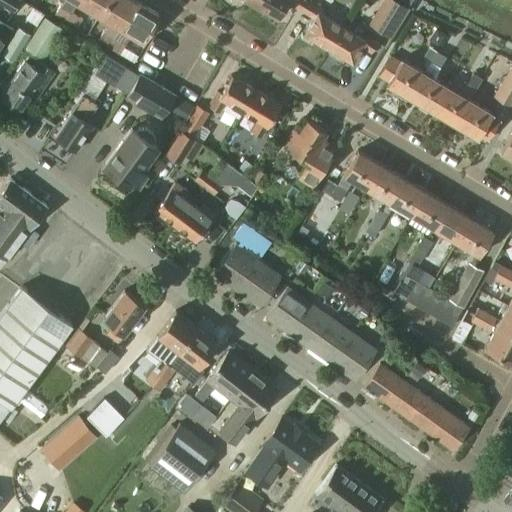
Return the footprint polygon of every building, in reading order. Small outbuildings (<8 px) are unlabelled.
[(0,0),(0,3),(14,12),(20,0),(0,0)] [(76,3),(78,0),(64,0),(61,6),(71,12),(76,3)] [(78,0),(76,3),(98,16),(107,0),(78,0)] [(119,29),(136,1),(135,0),(107,0),(98,16),(109,23),(103,31),(114,38),(119,29)] [(255,0),(253,4),(277,19),(287,3),(296,8),(297,9),(301,0),(255,0)] [(308,0),(301,11),(302,12),(313,19),(304,34),(328,49),(342,26),(320,13),(322,9),(308,0)] [(396,0),(382,0),(369,24),(391,37),(409,7),(396,0)] [(142,42),(158,14),(136,1),(119,29),(114,38),(124,44),(125,44),(130,35),(142,42)] [(65,22),(71,12),(61,6),(55,16),(65,22)] [(71,12),(65,22),(76,29),(82,19),(71,12)] [(43,60),(63,28),(46,17),(26,48),(43,60)] [(0,51),(13,28),(3,23),(0,26),(0,51)] [(342,26),(328,49),(352,63),(362,47),(370,52),(377,41),(364,34),(362,38),(342,26)] [(19,28),(3,55),(14,61),(30,34),(19,28)] [(446,34),(437,28),(429,39),(438,45),(446,34)] [(98,41),(108,48),(114,38),(103,31),(98,41)] [(114,38),(108,48),(119,54),(125,44),(114,38)] [(436,51),(430,61),(439,67),(445,56),(436,51)] [(28,55),(26,58),(25,58),(7,85),(3,82),(0,86),(0,94),(1,95),(0,96),(0,97),(20,111),(28,99),(33,102),(54,71),(38,61),(38,62),(28,55)] [(94,74),(115,86),(126,67),(105,55),(94,74)] [(408,99),(409,97),(423,72),(400,58),(398,61),(389,55),(378,75),(387,80),(385,83),(396,89),(395,91),(395,93),(405,99),(408,99)] [(511,62),(493,96),(509,105),(511,99),(511,62)] [(409,97),(429,109),(443,84),(423,72),(409,97)] [(465,84),(475,90),(482,78),(472,72),(465,84)] [(126,96),(160,117),(174,94),(140,74),(126,96)] [(225,102),(242,112),(255,89),(232,75),(221,93),(217,91),(208,106),(219,113),(225,102)] [(452,123),(466,98),(443,84),(429,109),(452,123)] [(255,89),(242,112),(256,121),(250,132),(261,138),(281,104),(255,89)] [(87,121),(98,104),(82,94),(71,111),(55,137),(76,151),(92,125),(87,121)] [(466,98),(452,123),(478,138),(480,135),(489,141),(500,121),(491,116),(493,113),(466,98)] [(193,138),(209,112),(196,104),(180,130),(193,138)] [(335,148),(322,140),(326,132),(306,120),(299,132),(292,128),(281,146),(307,162),(298,177),(313,186),(335,148)] [(152,143),(154,139),(152,132),(146,128),(138,128),(136,131),(131,127),(103,166),(129,185),(131,181),(138,186),(150,170),(143,165),(157,146),(152,143)] [(511,128),(498,151),(511,159),(511,128)] [(194,139),(193,138),(181,130),(166,155),(180,163),(194,139)] [(343,174),(366,188),(380,164),(357,150),(343,174)] [(210,176),(203,187),(213,194),(233,167),(224,160),(222,163),(212,177),(210,176)] [(245,161),(238,170),(245,176),(246,177),(253,167),(245,161)] [(388,201),(402,177),(380,164),(366,188),(388,201)] [(194,180),(203,187),(210,176),(201,169),(194,180)] [(258,171),(253,180),(259,184),(265,176),(258,171)] [(238,185),(250,195),(258,186),(246,177),(245,176),(238,185)] [(424,190),(402,177),(388,201),(410,214),(424,190)] [(0,229),(29,191),(11,178),(0,191),(0,205),(0,206),(0,229)] [(328,179),(321,190),(330,195),(337,184),(328,179)] [(174,225),(191,202),(185,197),(188,192),(175,182),(154,210),(174,225)] [(337,184),(330,195),(340,201),(346,190),(337,184)] [(432,227),(447,203),(424,190),(410,214),(432,227)] [(0,266),(6,259),(20,241),(28,247),(38,233),(30,227),(47,205),(29,191),(0,229),(0,266)] [(199,207),(191,202),(174,225),(195,241),(216,212),(203,202),(199,207)] [(455,240),(469,216),(447,203),(432,227),(455,240)] [(378,208),(371,219),(380,225),(387,214),(378,208)] [(469,216),(455,240),(478,254),(492,230),(469,216)] [(380,225),(371,219),(365,230),(374,236),(380,225)] [(244,225),(238,235),(249,242),(255,233),(244,225)] [(257,232),(250,243),(263,252),(270,242),(257,232)] [(422,236),(416,246),(426,251),(432,241),(422,236)] [(236,290),(258,259),(235,243),(213,274),(236,290)] [(426,251),(416,246),(410,257),(420,262),(426,251)] [(280,275),(258,259),(236,290),(258,306),(280,275)] [(301,261),(295,268),(303,274),(308,267),(301,261)] [(494,261),(490,269),(496,272),(500,265),(494,261)] [(501,282),(508,269),(500,265),(496,272),(493,278),(501,282)] [(511,271),(508,269),(501,282),(511,288),(511,285),(511,271)] [(427,287),(433,277),(425,272),(419,283),(427,287)] [(405,299),(416,280),(406,275),(402,281),(399,279),(392,292),(405,299)] [(460,277),(448,299),(462,308),(474,284),(460,277)] [(451,326),(462,308),(448,299),(419,283),(416,280),(405,299),(451,326)] [(316,293),(325,299),(333,287),(324,281),(316,293)] [(0,314),(0,398),(9,405),(10,406),(72,324),(22,286),(0,314)] [(287,332),(309,302),(287,286),(265,316),(287,332)] [(145,305),(124,290),(103,318),(111,324),(105,332),(118,341),(145,305)] [(309,348),(331,317),(309,302),(287,332),(309,348)] [(511,308),(507,306),(496,326),(511,335),(511,308)] [(480,325),(487,312),(477,307),(470,320),(480,325)] [(159,374),(195,325),(175,311),(157,335),(156,334),(145,348),(158,359),(144,378),(160,389),(167,380),(159,374)] [(487,312),(480,325),(489,330),(496,316),(487,312)] [(331,363),(353,333),(331,317),(309,348),(331,363)] [(460,318),(451,338),(462,343),(472,324),(460,318)] [(204,368),(199,365),(217,342),(195,325),(159,374),(167,380),(175,369),(193,383),(204,368)] [(65,344),(81,357),(94,340),(77,326),(65,344)] [(511,362),(511,335),(496,326),(484,347),(511,362)] [(353,333),(331,363),(354,379),(375,349),(353,333)] [(397,343),(390,338),(385,346),(392,351),(397,343)] [(105,372),(119,356),(110,349),(96,365),(105,372)] [(202,400),(214,385),(230,398),(252,369),(229,350),(194,394),(202,400)] [(427,368),(417,362),(411,371),(420,378),(427,368)] [(363,386),(386,402),(402,379),(380,363),(363,386)] [(252,369),(230,398),(238,405),(219,429),(234,441),(276,388),(252,369)] [(424,394),(402,379),(386,402),(407,417),(424,394)] [(121,391),(134,403),(142,395),(129,382),(121,391)] [(185,392),(177,403),(191,415),(200,404),(185,392)] [(445,410),(424,394),(407,417),(429,433),(445,410)] [(124,416),(104,397),(86,415),(105,434),(124,416)] [(0,417),(9,405),(0,398),(0,417)] [(468,426),(445,410),(429,433),(451,449),(468,426)] [(477,414),(472,410),(468,416),(473,420),(477,414)] [(95,440),(74,416),(42,443),(63,467),(95,440)] [(263,444),(245,469),(267,485),(285,460),(298,469),(318,441),(305,432),(306,431),(294,423),(293,424),(281,416),(262,444),(263,444)] [(215,450),(179,422),(147,463),(184,491),(215,450)] [(40,461),(45,467),(52,461),(47,455),(40,461)] [(373,511),(383,499),(336,464),(314,493),(334,507),(329,511),(373,511)] [(222,504),(233,511),(253,511),(263,498),(238,481),(222,504)] [(61,511),(82,511),(85,509),(71,499),(61,511)]
